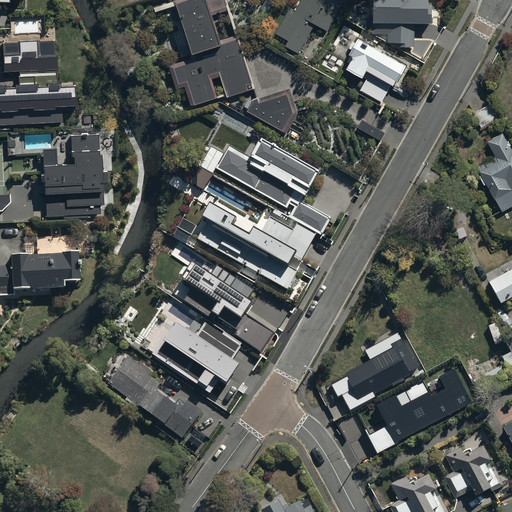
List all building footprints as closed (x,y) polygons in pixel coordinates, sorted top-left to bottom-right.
[(187,0),(175,4),(192,56),(167,64),(176,90),(185,87),(191,105),(216,97),(210,79),(220,76),(227,97),(254,89),(238,40),(222,45),(213,16),(227,11),(223,0),(187,0)] [(343,0),(300,0),(294,12),(289,9),(275,33),(287,40),(284,46),(298,54),(315,23),(327,30),(343,0)] [(373,0),(373,33),(388,33),(388,45),(414,46),(414,21),(431,21),(431,2),(427,2),(427,0),(373,0)] [(405,63),(357,36),(348,53),(352,55),(346,67),(366,78),(360,89),(380,101),(391,82),(393,84),(405,63)] [(56,40),(3,43),(5,73),(20,72),(21,77),(20,77),(20,87),(17,87),(17,89),(8,89),(8,86),(0,86),(0,125),(63,123),(63,111),(75,110),(75,106),(78,105),(77,85),(63,86),(63,82),(60,82),(58,57),(57,57),(56,40)] [(289,89),(253,100),(246,111),(286,134),(297,114),(289,89)] [(385,133),(362,120),(357,128),(380,141),(385,133)] [(511,150),(502,132),(501,133),(486,141),(494,155),(476,165),(480,174),(479,175),(484,184),(486,183),(501,210),(511,204),(511,150)] [(100,135),(71,136),(72,158),(75,158),(75,164),(58,165),(57,149),(44,150),(47,218),(64,217),(64,220),(89,219),(88,215),(101,215),(101,206),(104,205),(104,195),(105,195),(103,156),(101,157),(100,135)] [(318,172),(262,139),(251,157),(229,146),(225,153),(211,146),(200,168),(193,163),(193,187),(205,194),(206,192),(218,199),(214,206),(209,203),(202,216),(209,220),(198,238),(286,288),(296,270),(288,265),(293,256),(300,260),(316,233),(320,235),(331,218),(301,201),(304,196),(318,172)] [(10,193),(0,193),(0,209),(2,209),(11,200),(10,193)] [(29,255),(12,256),(12,268),(0,268),(0,297),(14,297),(14,291),(65,290),(65,283),(81,282),(79,254),(29,257),(29,255)] [(261,352),(274,333),(244,313),(252,301),(248,298),(254,289),(217,265),(211,274),(191,261),(180,277),(193,285),(183,300),(214,320),(216,316),(236,330),(234,334),(261,352)] [(511,268),(488,282),(500,304),(511,297),(511,268)] [(420,341),(427,338),(437,357),(459,346),(464,357),(493,342),(482,320),(492,315),(487,304),(477,309),(476,307),(474,308),(467,295),(421,319),(423,322),(413,327),(420,341)] [(241,346),(205,322),(196,335),(174,321),(152,354),(211,393),(221,378),(227,382),(239,363),(233,359),(241,346)] [(389,340),(371,349),(376,359),(345,374),(346,376),(340,379),(353,404),(411,375),(410,372),(418,368),(403,339),(392,345),(389,340)] [(129,354),(109,382),(127,396),(125,400),(135,408),(137,405),(182,438),(202,411),(189,401),(186,404),(178,397),(175,402),(156,388),(159,384),(149,376),(153,371),(129,354)] [(387,425),(369,434),(378,451),(471,403),(454,368),(439,376),(445,389),(431,396),(423,381),(377,405),(387,425)] [(511,420),(502,426),(511,444),(511,460),(511,461),(511,420)] [(460,446),(444,454),(453,471),(444,476),(455,498),(472,489),(475,495),(489,488),(491,492),(503,485),(493,466),(487,469),(485,463),(490,460),(482,445),(464,454),(460,446)] [(416,476),(409,480),(406,475),(390,483),(399,500),(390,505),(393,511),(447,511),(429,474),(426,475),(424,470),(415,475),(416,476)] [(314,511),(307,499),(300,503),(299,500),(284,508),(279,500),(262,509),(263,511),(314,511)] [(511,511),(511,500),(497,508),(499,511),(511,511)]
